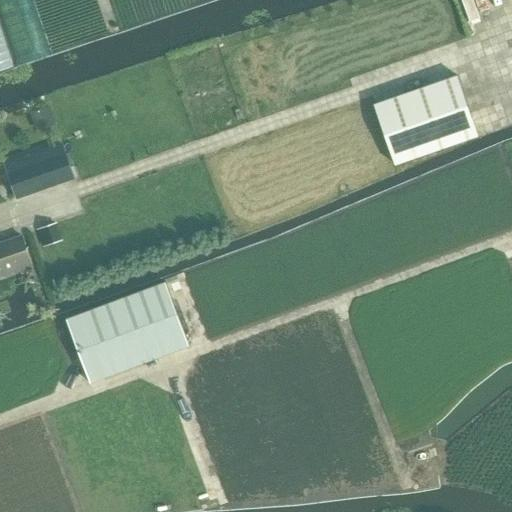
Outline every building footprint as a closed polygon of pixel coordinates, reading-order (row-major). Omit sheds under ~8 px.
[(129,0),(88,0),(101,36),(137,24),(129,0)] [(173,0),(133,0),(141,22),(177,10),(173,0)] [(178,0),(181,9),(207,0),(178,0)] [(457,76),(373,106),(394,166),(478,137),(457,76)] [(54,123),(48,107),(31,113),(37,129),(54,123)] [(16,198),(74,178),(62,145),(5,165),(16,198)] [(37,230),(42,247),(63,240),(57,223),(37,230)] [(0,273),(30,263),(21,236),(0,242),(0,273)] [(66,320),(90,384),(189,347),(165,283),(66,320)]
